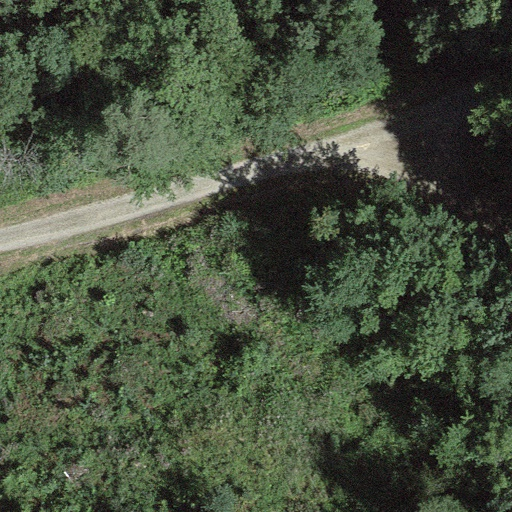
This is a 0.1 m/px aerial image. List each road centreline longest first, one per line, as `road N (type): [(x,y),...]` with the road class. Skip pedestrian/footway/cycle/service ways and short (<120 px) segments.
road 1 (track): [(0,240),(408,140)]
road 2 (track): [(511,236),(449,193),(408,140),(511,87)]
